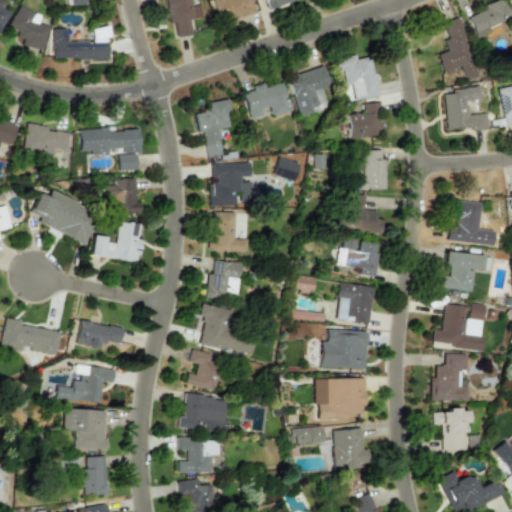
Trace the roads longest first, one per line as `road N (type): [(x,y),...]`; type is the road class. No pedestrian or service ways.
road 1 (residential): [(137,511),(137,403),(164,281),(167,210),(126,0)]
road 2 (residential): [(404,511),(390,368),(406,166),(385,8)]
road 3 (residential): [(0,80),(51,96),(120,96),(406,0)]
road 4 (residential): [(29,277),(159,307)]
